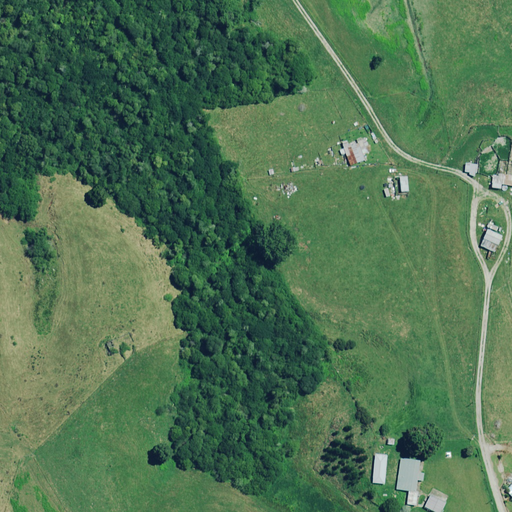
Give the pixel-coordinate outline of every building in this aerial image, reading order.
[(343,145),(350,165),(365,160),(359,143),(349,146),(348,143),(343,145)] [(466,163),(465,172),(470,172),(470,175),(475,177),(476,173),(477,173),(478,164),(466,163)] [(502,184),(511,185),(511,175),(499,173),(498,176),(493,175),(491,188),(501,189),(502,184)] [(400,177),(401,192),(409,192),(408,176),(400,177)] [(487,224),(486,228),(496,232),(498,227),(487,224)] [(488,229),(480,246),(495,253),(503,235),(488,229)] [(376,453),(373,483),(385,484),(388,455),(376,453)] [(400,457),(396,490),(409,491),(407,505),(417,506),(419,491),(416,491),(418,480),(424,481),(425,473),(419,472),(421,460),(400,457)] [(431,494),(425,507),(434,511),(441,511),(447,502),(431,494)]
